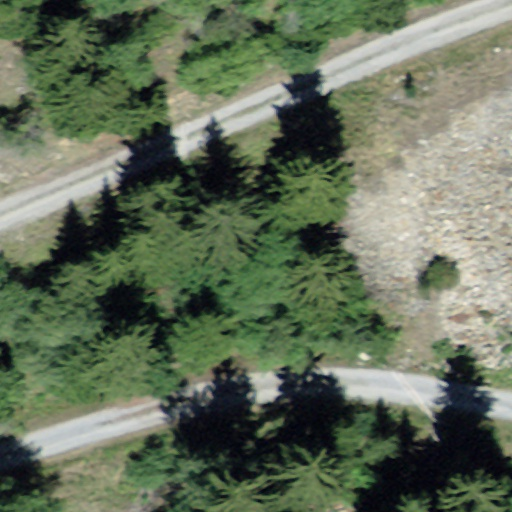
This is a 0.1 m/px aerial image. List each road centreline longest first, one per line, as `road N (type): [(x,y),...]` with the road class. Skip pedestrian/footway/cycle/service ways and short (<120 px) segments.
road 1 (track): [(0,200),(106,147),(511,5)]
road 2 (track): [(511,397),(280,384),(0,455)]
